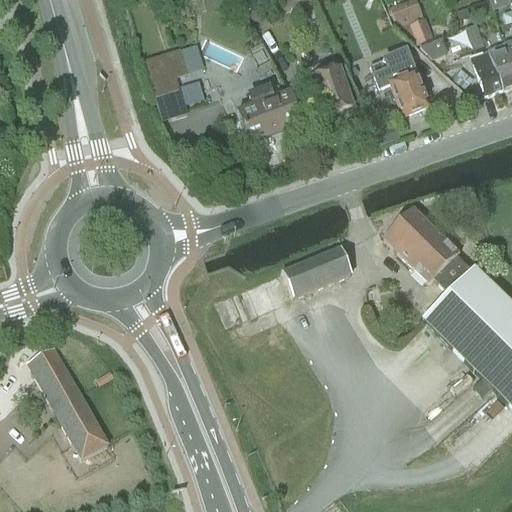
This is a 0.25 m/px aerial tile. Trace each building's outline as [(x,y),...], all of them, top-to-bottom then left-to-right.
[(266,0),(276,18),(307,0),(266,0)] [(414,2),(388,11),(396,33),(408,28),(415,49),(429,44),(414,2)] [(511,45),(503,49),(511,73),(511,45)] [(511,90),(511,73),(503,49),(486,55),(489,61),(501,95),(511,90)] [(501,95),(489,61),(472,67),(484,101),(501,95)] [(323,121),(352,110),(335,63),(305,74),(323,121)] [(408,64),(370,80),(376,95),(391,89),(403,119),(427,109),(414,78),(408,64)] [(286,96),(269,102),(269,94),(265,92),(249,97),(246,101),(252,108),(235,114),(246,146),(298,128),(286,96)] [(154,109),(169,126),(182,115),(167,98),(154,109)] [(374,134),(379,149),(398,142),(393,128),(374,134)] [(434,283),(449,298),(472,275),(458,260),(461,258),(416,213),(385,243),(430,288),(434,283)] [(282,277),(293,304),(350,281),(339,253),(282,277)] [(511,308),(475,272),(472,275),(449,298),(423,323),(511,411),(511,308)] [(81,463),(95,455),(107,448),(53,353),(27,368),(81,463)]
